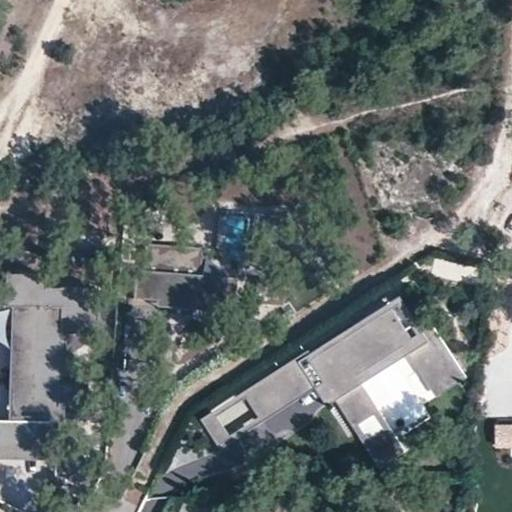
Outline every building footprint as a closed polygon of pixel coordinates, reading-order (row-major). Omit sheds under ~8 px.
[(236,278),(199,275),(202,248),(145,244),(143,271),(135,271),(132,299),(156,301),(174,302),(173,309),(173,315),(191,316),(192,310),(192,304),(233,307),(236,278)] [(465,280),(469,267),(436,258),(432,271),(465,280)] [(43,275),(3,274),(2,307),(9,307),(18,307),(15,406),(49,407),(49,401),(56,402),(56,407),(63,407),(84,408),(85,384),(63,383),(57,383),(58,334),(64,334),(95,334),(96,288),(58,288),(58,292),(43,292),(43,287),(43,275)] [(255,280),(253,304),(282,306),(284,282),(255,280)] [(391,306),(397,302),(417,333),(423,330),(400,294),(308,354),(311,358),(391,306)] [(233,313),(233,307),(192,304),(192,310),(233,313)] [(358,423),(374,412),(379,409),(362,383),(356,373),(402,344),(408,353),(421,373),(426,370),(436,387),(456,374),(425,328),(423,330),(417,333),(412,337),(391,306),(311,358),(308,354),(306,350),(243,391),(246,396),(259,416),(262,421),(315,387),(324,381),(336,399),(353,426),(358,423)] [(18,307),(9,307),(7,421),(49,422),(48,461),(56,461),(57,424),(63,424),(63,407),(56,407),(56,402),(49,401),(49,407),(15,406),(18,307)] [(421,373),(436,395),(467,376),(433,324),(425,328),(456,374),(436,387),(426,370),(421,373)] [(394,363),(408,353),(402,344),(356,373),(362,383),(377,374),(394,363)] [(327,405),(336,399),(324,381),(315,387),(327,405)] [(259,416),(230,435),(217,415),(246,396),(243,391),(200,419),(220,448),(262,421),(259,416)] [(385,429),(368,439),(358,423),(353,426),(379,466),(405,449),(379,409),(374,412),(385,429)] [(7,421),(0,420),(0,460),(48,461),(49,422),(7,421)] [(511,425),(496,425),(497,445),(511,444),(511,425)]
